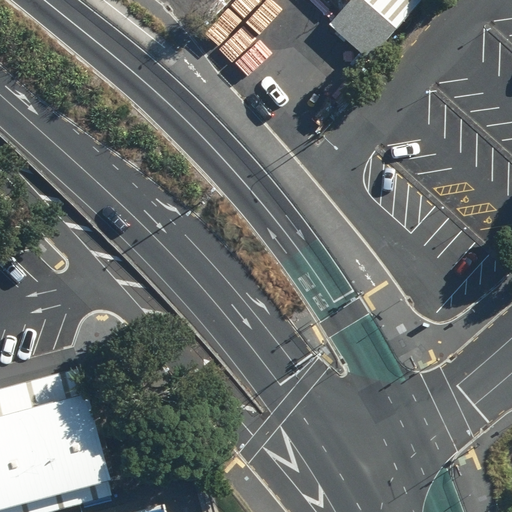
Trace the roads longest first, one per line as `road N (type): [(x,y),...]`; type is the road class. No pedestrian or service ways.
road 1 (primary): [(0,86),(179,244),(248,320),(299,386),(369,506)]
road 2 (residential): [(369,506),(511,356)]
